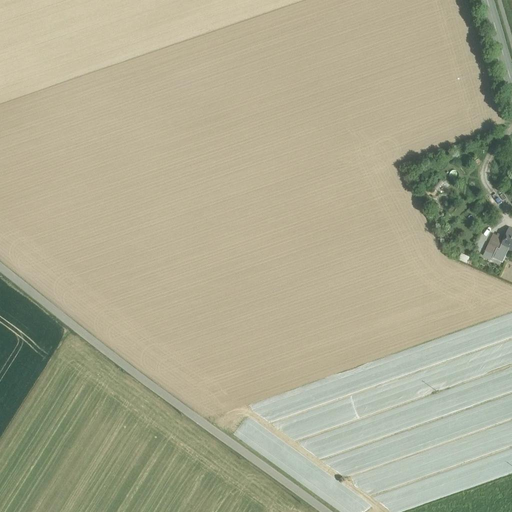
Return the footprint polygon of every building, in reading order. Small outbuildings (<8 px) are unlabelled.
[(511,229),(509,228),(504,239),(500,247),(508,251),(511,252),(511,229)] [(504,239),(493,234),(489,245),(497,248),(499,249),(500,247),(504,239)] [(497,248),(489,245),(485,252),(493,255),(497,248)] [(499,249),(497,248),(493,255),(492,258),(502,263),(508,251),(500,247),(499,249)] [(468,257),(461,254),(459,260),(466,263),(468,257)]
